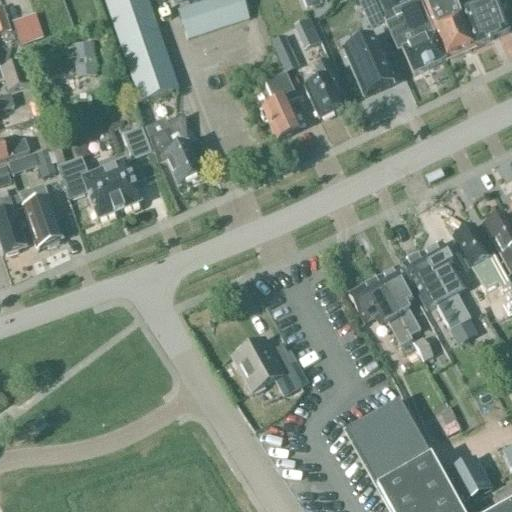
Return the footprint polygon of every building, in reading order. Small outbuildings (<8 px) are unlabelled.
[(101,0),(139,108),(178,94),(145,0),(101,0)] [(241,0),(218,0),(177,14),(187,44),(249,23),(241,0)] [(301,0),(306,11),(326,3),(324,0),(301,0)] [(368,0),(358,0),(354,2),(360,15),(373,9),(368,0)] [(410,0),(381,21),(391,44),(396,41),(412,79),(444,65),(434,43),(435,42),(428,26),(416,0),(410,0)] [(420,0),(445,64),(460,58),(438,0),(434,0),(429,2),(428,0),(420,0)] [(438,0),(460,58),(474,51),(460,13),(455,0),(438,0)] [(485,0),(487,3),(461,13),(475,50),(509,35),(500,11),(503,10),(499,0),(485,0)] [(2,12),(0,12),(0,36),(9,34),(2,12)] [(35,18),(12,26),(20,49),(43,41),(35,18)] [(284,41),(270,47),(284,77),(297,70),(284,41)] [(373,42),(344,55),(364,101),(393,88),(373,42)] [(339,95),(332,80),(324,64),(313,69),(321,85),(304,92),(318,123),(341,112),(334,97),(339,95)] [(1,73),(5,85),(8,96),(28,89),(20,66),(1,73)] [(285,78),(284,77),(264,87),(273,107),(261,112),(262,115),(260,118),(263,125),(267,124),(276,145),(300,133),(287,107),(296,102),(285,78)] [(0,115),(14,111),(10,99),(0,102),(0,115)] [(145,132),(149,144),(157,169),(166,165),(178,191),(202,179),(187,147),(186,147),(185,144),(184,131),(180,123),(162,131),(159,126),(145,132)] [(132,165),(152,158),(142,132),(122,139),(132,165)] [(0,143),(0,165),(34,154),(30,142),(3,151),(1,144),(0,143)] [(33,160),(41,183),(55,178),(48,155),(33,160)] [(81,163),(57,172),(66,195),(70,205),(87,198),(97,225),(140,208),(124,165),(87,180),(86,176),(81,163)] [(0,191),(11,188),(6,171),(0,172),(0,191)] [(58,246),(62,244),(44,189),(19,198),(23,211),(22,212),(37,255),(47,250),(48,252),(58,247),(58,246)] [(17,254),(26,251),(20,234),(22,234),(15,214),(13,214),(9,203),(0,205),(0,250),(3,259),(6,258),(6,260),(17,256),(17,254)] [(510,278),(511,277),(511,231),(504,217),(496,222),(495,221),(492,220),(485,224),(484,228),(483,229),(510,278)] [(510,292),(500,274),(502,273),(494,259),(490,261),(473,230),(452,242),(468,273),(482,266),(499,297),(510,292)] [(459,330),(468,325),(454,299),(463,294),(439,249),(420,259),(446,306),(457,327),(459,330)] [(457,327),(446,306),(420,259),(401,269),(424,312),(433,307),(447,332),(457,327)] [(412,302),(396,272),(378,282),(409,340),(418,335),(404,307),(412,302)] [(359,292),(358,293),(349,298),(366,328),(374,323),(378,330),(386,326),(399,350),(410,344),(408,340),(409,340),(378,282),(359,292)] [(484,316),(495,310),(480,285),(470,291),(484,316)] [(432,360),(422,342),(412,347),(422,365),(432,360)] [(283,400),(302,390),(284,358),(274,364),(263,345),(232,362),(251,397),(275,384),(283,400)] [(398,406),(344,436),(377,494),(430,464),(398,406)] [(448,411),(438,417),(444,429),(441,431),(446,439),(459,432),(448,411)] [(377,494),(386,511),(511,511),(511,507),(503,511),(457,511),(430,464),(377,494)] [(465,510),(491,495),(474,465),(448,480),(465,510)]
